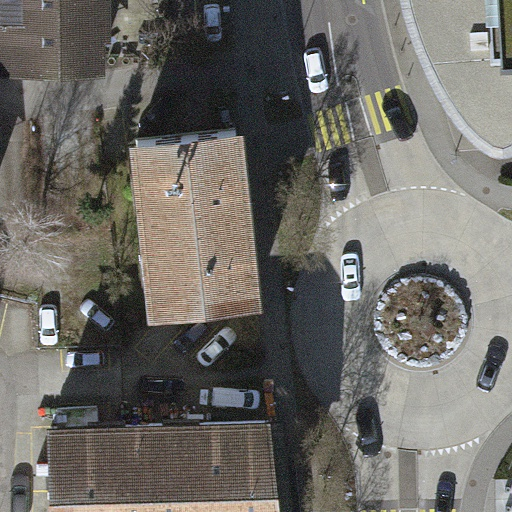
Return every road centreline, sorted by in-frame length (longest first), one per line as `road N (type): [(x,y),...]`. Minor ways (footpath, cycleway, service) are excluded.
road 1 (secondary): [(342,43),(357,259)]
road 2 (secondary): [(436,232),(342,43)]
road 3 (secondary): [(357,259),(342,281),(334,328),(351,371),(368,388)]
road 4 (secondary): [(368,388),(386,511)]
